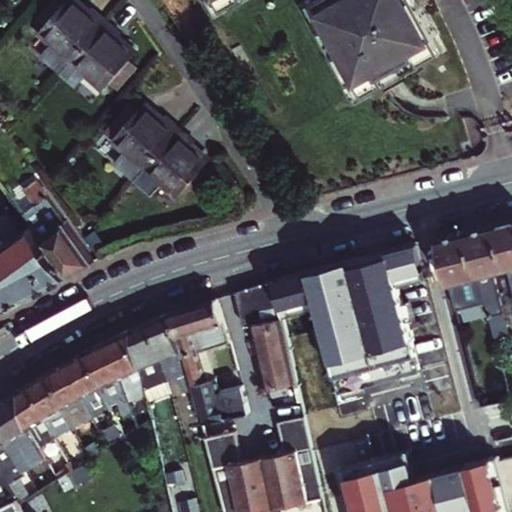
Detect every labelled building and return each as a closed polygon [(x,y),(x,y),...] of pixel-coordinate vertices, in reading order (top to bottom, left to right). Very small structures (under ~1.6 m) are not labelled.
[(74,56),(107,18),(91,5),(88,9),(77,0),(65,0),(41,28),(74,56)] [(319,0),(330,19),(322,24),(352,78),(356,76),(365,92),(387,80),(382,72),(417,52),(422,60),(443,48),(433,32),(438,30),(420,0),(319,0)] [(107,18),(74,56),(66,65),(79,76),(87,67),(107,84),(111,79),(130,57),(136,50),(119,36),(123,32),(107,18)] [(138,63),(130,57),(111,79),(119,86),(138,63)] [(148,164),(180,125),(165,112),(162,117),(145,102),(139,109),(116,136),(148,164)] [(116,136),(139,109),(131,103),(108,130),(116,136)] [(196,138),(180,125),(148,164),(137,177),(152,189),(162,176),(181,192),(210,158),(192,143),(196,138)] [(37,206),(25,214),(33,225),(69,273),(96,261),(37,180),(25,188),(37,206)] [(9,214),(0,220),(0,287),(12,304),(69,273),(33,225),(21,233),(9,214)] [(511,217),(498,221),(510,269),(511,276),(511,217)] [(510,269),(498,221),(469,229),(487,302),(497,343),(511,340),(496,272),(510,269)] [(457,309),(487,302),(469,229),(440,237),(457,309)] [(416,243),(276,280),(284,316),(322,306),(344,390),(424,369),(399,276),(423,270),(416,243)] [(276,280),(236,291),(243,318),(253,315),(254,321),(251,322),(271,409),(302,403),(299,386),(291,349),(284,316),(276,280)] [(0,311),(12,304),(0,287),(0,311)] [(226,418),(219,392),(215,376),(205,379),(198,351),(208,348),(229,343),(218,296),(171,311),(188,375),(200,424),(226,418)] [(152,320),(165,369),(176,366),(179,377),(188,375),(171,311),(152,320)] [(165,369),(152,320),(134,327),(143,365),(147,383),(167,378),(165,369)] [(143,365),(134,327),(111,337),(119,370),(121,375),(143,365)] [(130,400),(121,375),(119,370),(111,337),(92,345),(101,387),(112,409),(130,400)] [(101,387),(92,345),(73,356),(83,396),(101,387)] [(208,348),(198,351),(205,379),(215,376),(208,348)] [(63,406),(83,396),(73,356),(54,366),(63,406)] [(73,425),(63,406),(54,366),(36,376),(46,415),(55,433),(73,425)] [(46,415),(36,376),(19,385),(27,425),(46,415)] [(24,467),(45,454),(27,425),(19,385),(0,398),(0,426),(10,442),(24,467)] [(240,387),(219,392),(226,418),(246,414),(240,387)] [(0,426),(0,448),(10,442),(0,426)] [(288,471),(267,476),(274,511),(289,511),(324,505),(313,451),(309,436),(282,442),(288,471)] [(511,511),(511,456),(498,460),(496,456),(422,476),(415,448),(350,465),(360,511),(511,511)] [(240,451),(209,457),(224,511),(274,511),(267,476),(246,480),(240,451)] [(19,495),(0,504),(0,511),(66,511),(87,504),(88,503),(72,470),(22,499),(19,495)] [(180,511),(200,511),(196,495),(178,499),(180,511)]
